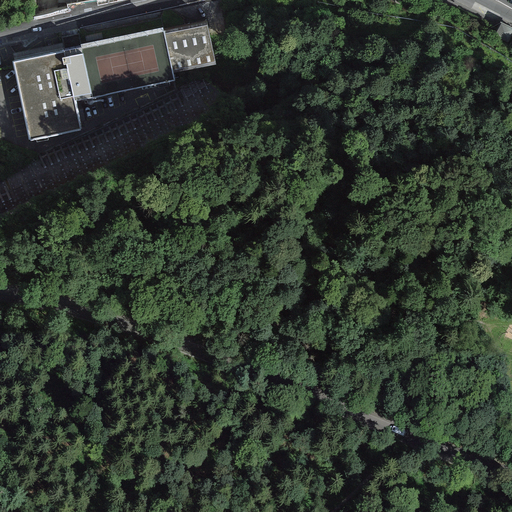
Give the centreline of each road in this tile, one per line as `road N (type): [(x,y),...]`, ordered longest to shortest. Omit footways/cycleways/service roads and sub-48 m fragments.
road 1 (residential): [(0,295),(205,351),(511,476)]
road 2 (residential): [(0,36),(164,0)]
